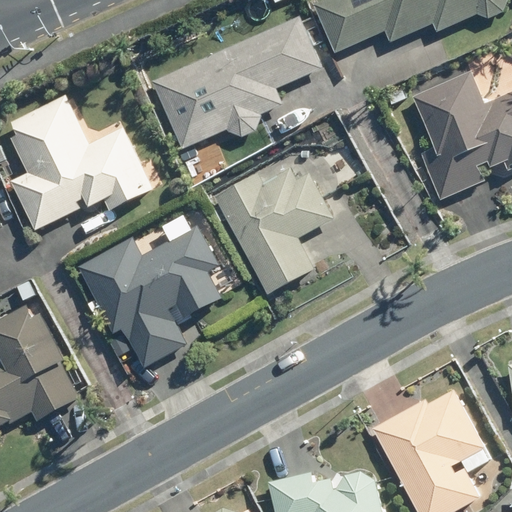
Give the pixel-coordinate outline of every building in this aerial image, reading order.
[(329,0),(317,5),(339,52),(387,31),(393,43),(436,24),(440,32),(479,14),(490,18),(506,12),(510,0),(329,0)] [(303,18),(155,83),(185,151),(230,132),(231,134),(243,139),(258,132),(264,118),(262,116),(285,106),(278,90),(325,69),(303,18)] [(415,97),(438,150),(423,157),(443,202),(488,182),(482,167),(492,163),(495,168),(507,163),(510,169),(511,168),(511,93),(489,104),(475,71),(415,97)] [(408,99),(403,88),(388,95),(393,106),(408,99)] [(102,90),(85,98),(93,116),(110,107),(102,90)] [(12,139),(30,174),(12,183),(37,234),(106,199),(113,212),(157,190),(126,128),(92,144),(68,96),(13,124),(19,135),(12,139)] [(1,145),(0,145),(0,164),(8,161),(1,145)] [(301,240),(338,220),(312,174),(302,180),(296,168),(266,184),(262,175),(219,198),(271,294),(317,269),(301,240)] [(210,273),(222,267),(200,226),(144,256),(135,240),(80,269),(115,335),(124,331),(145,369),(190,346),(171,312),(180,307),(186,318),(223,298),(210,273)] [(30,283),(20,288),(28,302),(38,296),(30,283)] [(0,429),(34,410),(41,423),(83,400),(64,363),(67,361),(42,315),(35,319),(29,307),(0,323),(0,357),(6,368),(0,370),(0,429)] [(429,396),(376,424),(423,511),(451,511),(483,494),(467,465),(460,469),(456,462),(488,445),(455,385),(431,399),(429,396)] [(387,511),(379,476),(365,468),(349,472),(340,486),(337,487),(334,473),(319,477),(317,467),(271,478),(279,511),(387,511)] [(242,511),(240,508),(226,503),(214,510),(213,511),(242,511)]
